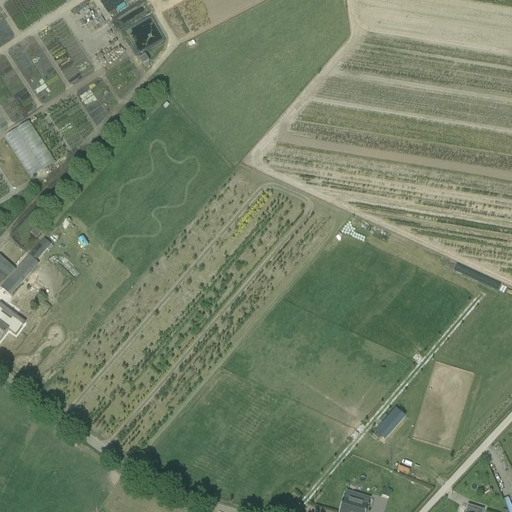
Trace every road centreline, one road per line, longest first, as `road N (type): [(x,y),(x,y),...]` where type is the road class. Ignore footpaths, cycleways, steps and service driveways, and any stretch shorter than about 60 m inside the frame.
road 1 (unclassified): [(229,511),(136,474),(0,372)]
road 2 (track): [(511,420),(426,511)]
